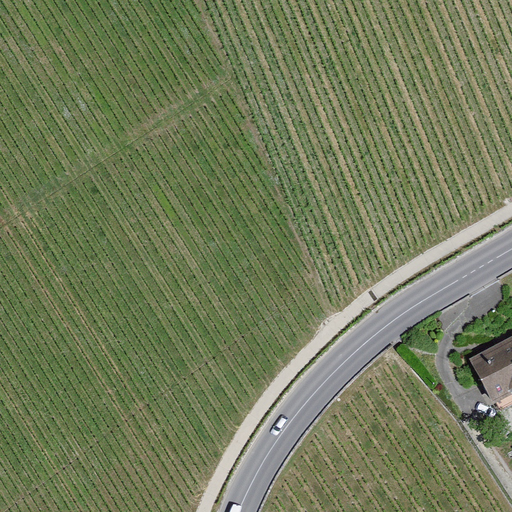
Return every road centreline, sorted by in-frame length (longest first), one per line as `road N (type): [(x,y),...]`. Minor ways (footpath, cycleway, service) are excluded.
road 1 (track): [(205,511),(244,430),(338,322),(511,219)]
road 2 (secondary): [(511,249),(389,323),(340,365),(288,423),(239,511)]
